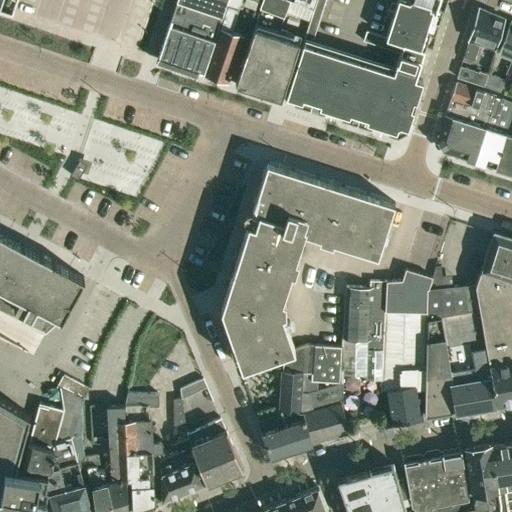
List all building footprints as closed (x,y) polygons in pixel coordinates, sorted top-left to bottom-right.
[(177,0),(158,57),(203,73),(227,0),(177,0)] [(231,30),(238,9),(241,0),(229,0),(220,27),(220,28),(205,73),(228,80),(243,35),(231,30)] [(285,14),(289,0),(262,0),(261,5),(285,14)] [(314,8),(316,0),(293,0),(293,1),(314,8)] [(303,41),(311,44),(325,0),(316,0),(314,8),(303,41)] [(397,0),(395,9),(433,21),(439,0),(397,0)] [(494,47),(504,17),(479,6),(464,55),(473,58),(478,42),(494,47)] [(424,48),(433,21),(395,9),(386,36),(424,48)] [(511,83),(511,20),(509,25),(499,49),(511,53),(511,60),(501,87),(509,90),(511,83)] [(259,90),(278,33),(255,26),(235,83),(259,90)] [(424,48),(386,36),(367,29),(363,39),(400,51),(394,70),(398,72),(380,129),(399,135),(406,131),(422,79),(415,77),(424,48)] [(278,33),(259,90),(281,97),(299,40),(278,33)] [(327,49),(311,44),(303,41),(285,98),(309,106),(327,49)] [(333,114),(351,57),(327,49),(309,106),(333,114)] [(356,121),(375,64),(351,57),(333,114),(356,121)] [(398,72),(394,70),(375,64),(356,121),(380,129),(398,72)] [(461,65),(457,76),(484,85),(487,73),(461,65)] [(454,152),(476,87),(456,80),(450,98),(446,113),(445,112),(437,139),(437,140),(441,148),(454,152)] [(474,159),(495,96),(496,94),(476,87),(454,152),(474,159)] [(511,110),(511,101),(495,96),(474,159),(494,165),(505,132),(511,110)] [(511,170),(511,133),(505,132),(494,165),(511,170)] [(77,163),(71,173),(72,174),(79,178),(83,170),(87,163),(79,158),(77,163)] [(242,366),(284,351),(295,347),(280,305),(301,237),(299,237),(301,230),(378,254),(395,201),(267,160),(252,208),(265,212),(263,218),(261,225),(248,220),(221,306),(242,366)] [(511,233),(494,228),(492,232),(476,284),(497,401),(511,398),(511,233)] [(0,230),(0,307),(45,332),(61,318),(84,276),(0,230)] [(427,310),(428,287),(432,275),(406,267),(402,278),(386,280),(385,309),(427,310)] [(385,309),(386,280),(370,279),(370,286),(346,285),(343,337),(367,338),(367,349),(382,349),(385,309)] [(424,414),(497,401),(476,284),(475,286),(428,287),(427,310),(425,383),(424,414)] [(425,383),(427,310),(385,309),(382,349),(382,379),(382,390),(385,390),(391,421),(422,415),(417,385),(425,383)] [(367,349),(367,338),(343,337),(343,345),(342,374),(366,375),(366,379),(382,379),(382,349),(367,349)] [(313,353),(314,343),(307,343),(295,347),(284,351),(283,370),(280,410),(258,420),(271,454),(312,441),(304,412),(313,409),(308,392),(301,394),(302,373),(312,370),(313,360),(313,353)] [(312,370),(312,380),(339,381),(341,345),(314,343),(313,353),(314,353),(313,360),(312,370)] [(39,401),(21,468),(47,470),(48,491),(43,511),(91,511),(91,507),(71,435),(87,386),(64,373),(57,384),(57,385),(57,386),(59,386),(60,386),(63,408),(39,401)] [(182,397),(193,392),(206,386),(203,377),(180,387),(182,397)] [(312,441),(350,431),(339,397),(340,383),(308,392),(313,409),(304,412),(312,441)] [(124,407),(124,419),(151,417),(150,405),(160,405),(159,393),(141,394),(140,394),(128,393),(126,403),(126,404),(126,405),(125,406),(125,407),(124,407)] [(0,396),(0,511),(43,511),(47,491),(47,470),(21,468),(15,468),(30,414),(0,396)] [(173,418),(174,426),(184,425),(182,397),(171,398),(173,418)] [(125,439),(124,419),(124,407),(124,404),(107,404),(109,437),(104,437),(104,441),(111,441),(125,439)] [(124,419),(125,439),(127,477),(131,476),(133,509),(155,501),(151,417),(124,419)] [(187,436),(206,481),(243,466),(226,428),(217,432),(212,421),(185,433),(187,437),(187,436)] [(162,499),(206,481),(187,436),(187,437),(173,442),(176,450),(160,457),(162,499)] [(122,511),(128,510),(127,477),(125,439),(111,441),(104,441),(104,442),(82,443),(82,448),(83,455),(101,452),(105,480),(112,483),(116,496),(108,498),(112,511),(122,511)] [(501,511),(511,511),(511,440),(492,444),(500,497),(501,501),(501,511)] [(492,444),(491,443),(462,447),(462,448),(469,503),(464,511),(501,511),(501,501),(500,497),(492,444)] [(464,511),(469,503),(462,448),(404,459),(413,505),(426,511),(425,511),(464,511)] [(94,511),(112,511),(108,498),(116,496),(112,483),(105,480),(101,452),(83,455),(94,511)] [(413,511),(411,511),(410,509),(406,510),(394,464),(369,470),(369,468),(367,468),(379,511),(413,511)] [(379,511),(367,468),(337,477),(349,511),(379,511)] [(329,511),(327,506),(328,506),(319,484),(263,506),(265,511),(329,511)]
